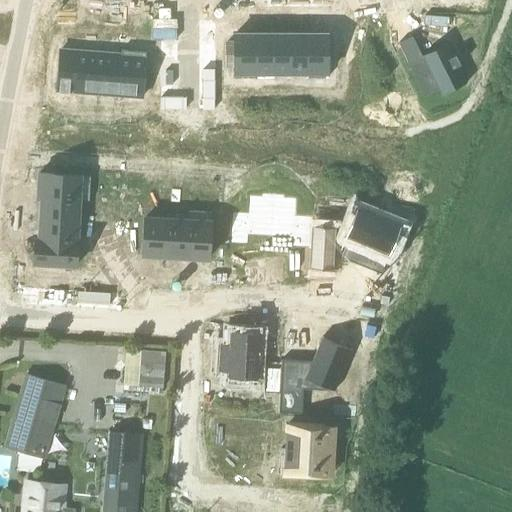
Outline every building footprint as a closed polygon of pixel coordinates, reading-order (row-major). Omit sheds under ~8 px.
[(92,8),(80,8),(79,16),(92,17),(92,8)] [(109,10),(97,9),(96,17),(108,18),(109,10)] [(126,11),(125,19),(137,20),(138,12),(126,11)] [(412,29),(397,37),(423,89),(437,81),(439,85),(465,72),(445,33),(420,46),(412,29)] [(226,43),(226,64),(234,64),(234,78),(256,78),(256,34),(234,34),(234,43),(226,43)] [(256,34),(256,78),(273,78),(272,34),(256,34)] [(272,34),(273,78),(274,78),(290,78),(290,73),(289,73),(289,34),(272,34)] [(289,34),(289,73),(290,73),(290,78),(290,85),(305,85),(305,78),(305,73),(306,73),(306,34),(289,34)] [(305,73),(305,78),(306,78),(328,78),(328,34),(306,34),(306,73),(305,73)] [(60,50),(57,90),(59,90),(59,92),(60,92),(60,90),(68,91),(68,93),(69,93),(69,91),(85,92),(88,52),(60,50)] [(122,55),(119,95),(143,97),(146,52),(121,50),(121,55),(122,55)] [(88,52),(85,92),(102,93),(105,54),(88,52)] [(105,54),(102,93),(119,95),(122,55),(121,55),(105,54)] [(391,74),(348,74),(348,96),(355,96),(355,115),(383,115),(384,96),(391,96),(391,74)] [(268,105),(256,105),(256,113),(268,113),(268,105)] [(294,105),(294,113),(307,113),(307,105),(294,105)] [(37,176),(36,200),(39,200),(78,202),(79,178),(37,176)] [(178,178),(178,186),(190,187),(190,178),(178,178)] [(117,201),(125,202),(126,190),(117,189),(117,201)] [(232,212),(230,243),(248,244),(249,235),(271,236),(273,194),(261,193),(261,196),(249,195),(248,213),(232,212)] [(273,194),(271,236),(293,238),(292,247),(300,247),(310,248),(312,217),(296,216),(297,198),(285,197),(285,195),(273,194)] [(39,200),(38,221),(77,223),(78,202),(39,200)] [(130,208),(129,235),(141,235),(140,258),(163,259),(164,217),(144,216),(144,209),(130,208)] [(349,238),(342,257),(382,273),(401,226),(356,208),(345,236),(349,238)] [(164,217),(163,259),(184,260),(186,218),(186,214),(164,213),(164,217)] [(186,218),(184,260),(206,261),(207,239),(220,239),(221,214),(208,214),(208,219),(186,218)] [(38,221),(37,242),(76,244),(77,223),(38,221)] [(312,227),(309,269),(334,270),(336,228),(312,227)] [(33,242),(32,266),(61,268),(61,281),(87,282),(87,267),(75,267),(76,244),(37,242),(33,242)] [(114,244),(114,256),(122,257),(123,245),(114,244)] [(268,289),(268,280),(256,280),(256,288),(268,289)] [(280,289),(280,281),(268,280),(268,289),(280,289)] [(222,346),(221,371),(230,371),(229,381),(257,382),(260,334),(232,333),(231,347),(222,346)] [(280,393),(279,412),(302,414),(303,389),(329,390),(330,388),(335,390),(352,350),(322,337),(312,361),(282,360),(281,367),(280,393)] [(141,367),(158,368),(159,352),(142,351),(141,367)] [(280,393),(281,367),(266,367),(264,392),(280,393)] [(25,374),(4,447),(44,458),(65,386),(25,374)] [(355,412),(356,406),(334,404),(333,415),(351,416),(351,412),(355,412)] [(215,421),(216,409),(204,408),(203,420),(215,421)] [(284,423),(283,448),(329,451),(330,439),(328,438),(328,425),(284,423)] [(105,467),(101,511),(137,511),(141,470),(140,470),(143,435),(109,432),(106,467),(105,467)] [(283,448),(281,474),(326,476),(326,465),(328,464),(329,451),(283,448)] [(69,511),(70,511),(63,511),(65,486),(25,482),(22,511),(69,511)]
